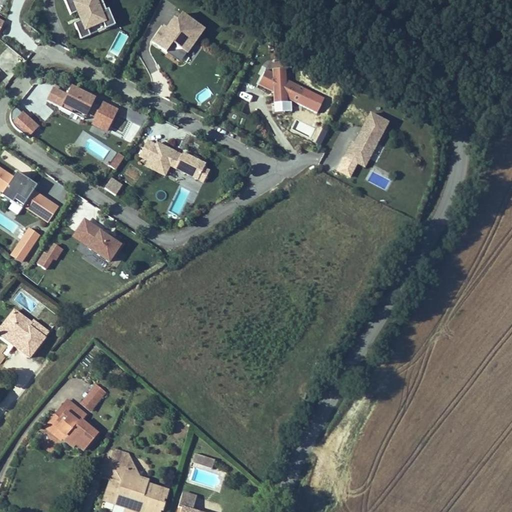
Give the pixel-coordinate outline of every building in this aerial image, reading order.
[(105,0),(64,0),(70,15),(73,14),(81,37),(114,25),(105,0)] [(180,64),(206,29),(178,9),(152,44),(180,64)] [(262,88),(273,88),(274,112),(292,112),(292,103),(303,102),(302,83),(287,84),(287,69),(261,69),(262,88)] [(19,107),(28,116),(48,95),(38,86),(19,107)] [(68,93),(52,87),(46,102),(97,122),(105,101),(70,88),(68,93)] [(196,95),(200,103),(211,97),(207,89),(196,95)] [(367,111),(347,159),(369,168),(389,120),(367,111)] [(112,120),(105,133),(128,144),(134,131),(112,120)] [(147,160),(144,167),(168,177),(167,178),(200,192),(211,166),(147,138),(139,157),(147,160)] [(119,170),(124,156),(109,150),(103,164),(119,170)] [(60,206),(34,191),(37,184),(16,172),(15,176),(0,167),(0,192),(14,200),(10,208),(19,213),(22,208),(49,224),(60,206)] [(104,189),(116,196),(123,185),(111,178),(104,189)] [(105,271),(123,243),(83,218),(70,239),(88,250),(84,257),(105,271)] [(22,264),(41,235),(28,227),(10,256),(22,264)] [(52,242),(37,264),(48,271),(63,249),(52,242)] [(28,331),(11,318),(0,331),(0,338),(13,349),(9,354),(23,366),(39,346),(25,335),(28,331)] [(13,349),(0,338),(0,346),(9,354),(13,349)] [(97,389),(91,396),(99,404),(105,397),(97,389)] [(91,396),(81,406),(89,414),(99,404),(91,396)] [(78,453),(93,437),(78,423),(84,418),(66,401),(58,410),(63,415),(59,420),(54,415),(46,423),(61,436),(57,440),(65,449),(69,445),(78,453)] [(63,415),(58,410),(54,415),(59,420),(63,415)] [(57,440),(61,436),(46,423),(41,429),(55,442),(57,440)] [(111,453),(106,466),(131,475),(126,459),(111,453)] [(211,463),(194,457),(192,466),(209,471),(211,463)] [(158,511),(159,507),(157,507),(161,497),(141,490),(143,485),(129,480),(131,475),(106,466),(101,482),(105,485),(99,498),(110,502),(107,509),(115,511),(158,511)] [(110,502),(99,498),(97,505),(107,509),(110,502)]
